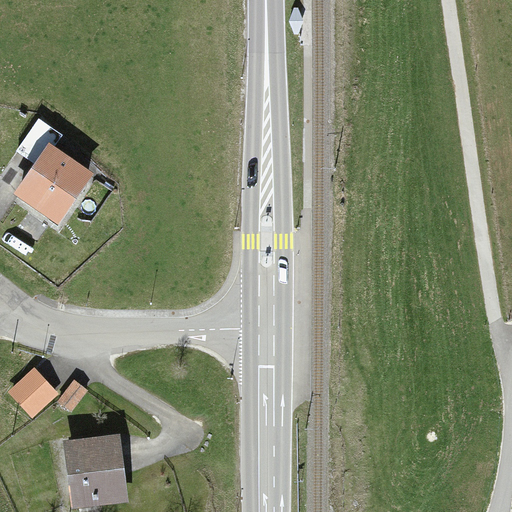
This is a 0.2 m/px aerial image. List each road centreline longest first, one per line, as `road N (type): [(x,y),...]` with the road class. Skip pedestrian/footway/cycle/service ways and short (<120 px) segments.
road 1 (track): [(511,375),(494,320),(448,0)]
road 2 (primary): [(265,0),(266,327)]
road 3 (unclassified): [(0,299),(56,333),(266,327)]
road 4 (primary): [(266,327),(267,511)]
